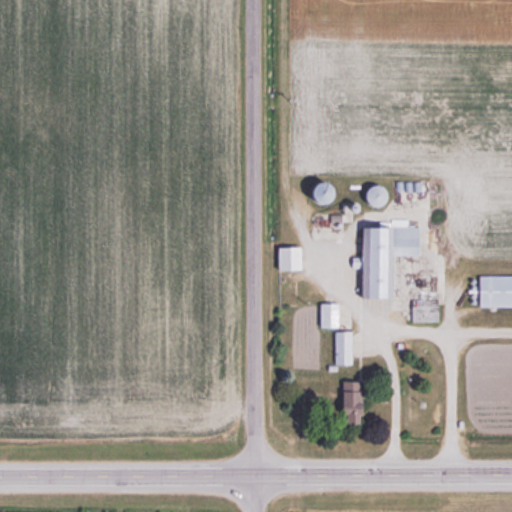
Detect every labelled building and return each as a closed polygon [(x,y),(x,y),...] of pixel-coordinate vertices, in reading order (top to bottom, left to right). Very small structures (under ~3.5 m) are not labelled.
[(310,201),(324,199),(321,182),(308,184),(310,201)] [(363,186),(363,205),(379,205),(379,186),(363,186)] [(357,226),(356,297),(396,297),(396,275),(387,275),(387,255),(416,255),(416,226),(357,226)] [(295,305),(295,246),(274,246),(274,305),(295,305)] [(511,274),(475,275),(475,306),(511,306),(511,274)] [(436,300),(409,300),(409,321),(436,321),(436,300)] [(335,326),(335,302),(316,302),(316,326),(335,326)] [(333,364),(351,364),(351,331),(333,331),(333,364)] [(355,423),(356,381),(337,381),(336,423),(355,423)]
